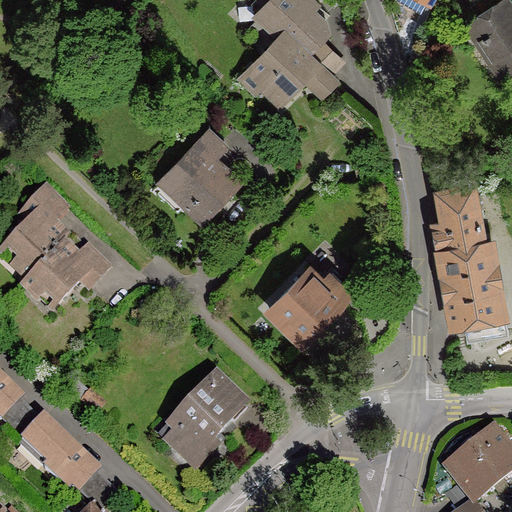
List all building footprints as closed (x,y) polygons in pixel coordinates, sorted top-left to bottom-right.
[(264,13),(331,75),(344,61),(321,41),(329,33),(325,21),(312,9),(318,4),(314,0),(256,0),(253,4),(264,13)] [(511,6),(508,0),(505,0),(468,24),(503,78),(511,72),(511,6)] [(337,81),(331,75),(264,13),(246,32),(266,52),(243,77),(257,91),(266,82),(285,101),(306,78),(323,95),(337,81)] [(228,145),(211,129),(160,182),(202,221),(241,180),(217,157),(228,145)] [(348,176),(339,164),(328,172),(337,184),(348,176)] [(440,249),(484,241),(474,184),(439,190),(446,222),(440,223),(435,224),(440,249)] [(43,235),(50,227),(69,208),(49,189),(24,216),(32,224),(43,235)] [(30,280),(62,247),(66,242),(50,227),(43,235),(32,224),(8,249),(20,260),(15,265),(30,280)] [(507,316),(498,262),(484,241),(440,249),(453,324),(466,322),(507,316)] [(78,262),(62,247),(30,280),(25,285),(42,300),(46,295),(57,306),(81,281),(70,270),(78,262)] [(90,249),(78,262),(70,270),(81,281),(91,289),(110,268),(90,249)] [(312,267),(271,309),(302,340),(336,305),(341,310),(347,303),(352,298),(348,294),(326,272),(321,276),(312,267)] [(364,276),(348,294),(352,298),(347,303),(364,319),(372,346),(376,349),(392,333),(397,311),(364,276)] [(510,333),(507,316),(466,322),(469,340),(510,333)] [(178,431),(169,442),(197,468),(217,447),(213,442),(247,405),(217,378),(173,425),(178,431)] [(0,411),(6,417),(22,400),(0,379),(0,411)] [(90,395),(79,386),(70,396),(81,405),(84,403),(87,406),(90,403),(98,412),(105,404),(92,393),(90,395)] [(27,437),(43,421),(22,400),(6,417),(3,421),(9,427),(23,441),(27,437)] [(43,421),(27,437),(52,461),(46,469),(69,491),(77,484),(83,490),(98,473),(43,421)] [(511,450),(494,429),(447,468),(458,482),(474,502),(476,504),(511,474),(511,450)] [(100,511),(118,493),(98,473),(83,490),(80,493),(95,507),(100,511)] [(474,502),(461,511),(482,511),(476,504),(474,502)]
